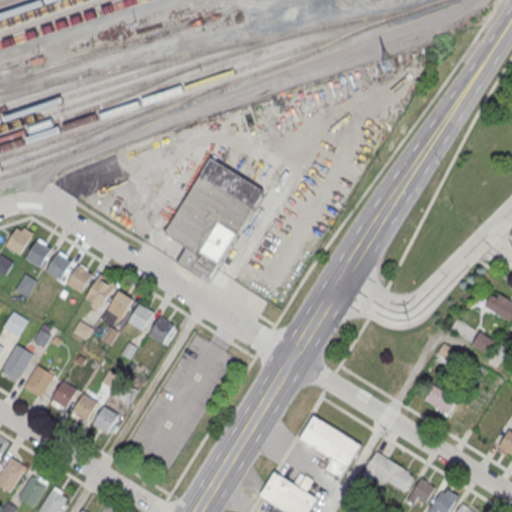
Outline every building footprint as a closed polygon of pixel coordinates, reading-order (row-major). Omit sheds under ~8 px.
[(265,186),(213,155),(166,230),(188,244),(176,260),(207,279),(265,186)] [(20,254),(31,236),(17,227),(5,245),(20,254)] [(40,266),(51,248),(37,239),(25,257),(40,266)] [(60,278),(72,260),(57,251),(46,270),(60,278)] [(0,271),(6,275),(14,262),(0,253),(0,271)] [(81,291),(92,273),(78,264),(66,282),(81,291)] [(27,296),(37,279),(25,272),(16,289),(27,296)] [(102,305),(115,283),(101,274),(87,296),(102,305)] [(122,316),(133,298),(119,289),(107,308),(122,316)] [(484,308),(510,321),(511,316),(511,301),(493,291),(484,308)] [(142,329),(153,310),(139,302),(128,320),(142,329)] [(18,335),(28,319),(13,310),(3,326),(18,335)] [(163,342),(175,324),(160,315),(149,333),(163,342)] [(85,338),(92,327),(79,319),(73,330),(85,338)] [(487,355),(495,342),(480,332),(472,345),(487,355)] [(19,375),(33,354),(17,344),(4,366),(19,375)] [(448,358),(452,351),(444,346),(440,354),(448,358)] [(40,396),(53,374),(38,365),(25,386),(40,396)] [(65,407),(76,388),(62,380),(51,398),(65,407)] [(423,402),(449,415),(458,398),(432,385),(423,402)] [(86,419),(97,401),(83,392),(72,410),(86,419)] [(107,432),(118,413),(104,405),(92,423),(107,432)] [(313,414),(362,444),(340,479),(324,470),(331,457),(299,437),(313,414)] [(511,432),(507,430),(497,447),(511,455),(511,432)] [(364,471),(404,492),(415,472),(375,451),(364,471)] [(0,485),(10,491),(26,466),(11,456),(0,473),(0,485)] [(288,511),(263,497),(277,473),(318,498),(309,511),(288,511)] [(34,506),(47,484),(32,474),(18,496),(34,506)] [(435,486),(420,477),(409,497),(424,505),(435,486)] [(44,511),(57,511),(67,497),(52,487),(39,509),(44,511)] [(428,511),(437,511),(441,509),(443,511),(444,511),(458,500),(447,488),(425,508),(428,511)] [(455,511),(476,511),(477,511),(462,502),(455,511)]
